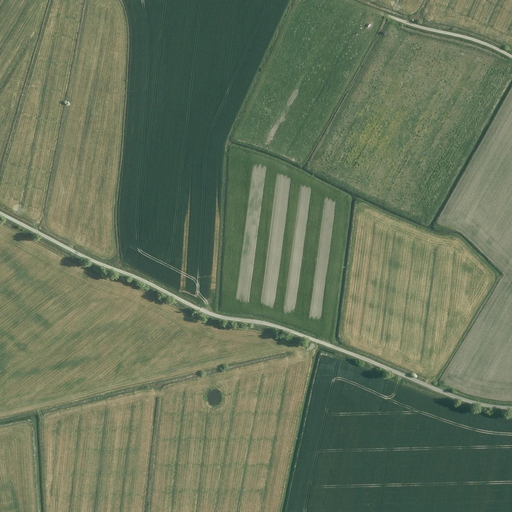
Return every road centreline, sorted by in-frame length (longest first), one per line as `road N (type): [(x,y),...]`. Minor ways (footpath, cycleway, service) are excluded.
road 1 (unclassified): [(511,408),(455,397),(285,327),(206,314),(0,213)]
road 2 (track): [(511,55),(391,15)]
